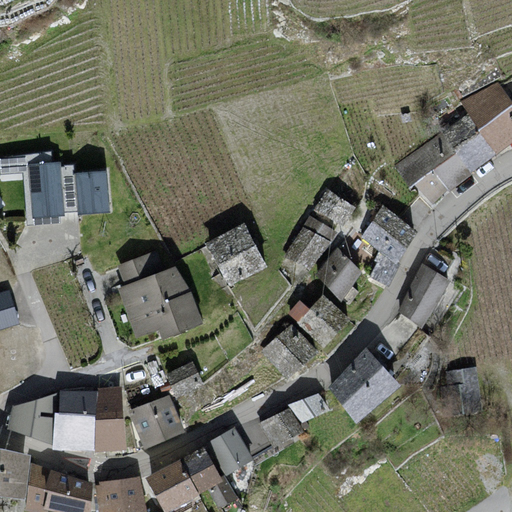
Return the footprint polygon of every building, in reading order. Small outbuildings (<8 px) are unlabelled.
[(511,140),(511,99),(498,81),(461,100),(469,112),(496,153),(511,140)] [(471,171),(496,153),(469,112),(440,130),(443,134),(471,171)] [(472,173),(471,171),(443,134),(395,166),(409,186),(433,169),(449,190),(472,173)] [(61,162),(29,164),(33,215),(64,213),(61,162)] [(107,170),(74,172),(77,213),(109,212),(107,170)] [(355,206),(327,188),(314,209),(343,225),(355,206)] [(417,230),(383,203),(360,236),(378,250),(396,263),(397,261),(417,230)] [(337,231),(309,215),(284,256),(311,269),(337,231)] [(268,266),(244,221),(204,243),(228,286),(268,266)] [(362,271),(338,245),(316,274),(342,300),(362,271)] [(369,276),(389,286),(401,263),(397,261),(396,263),(378,250),(374,260),(377,261),(369,276)] [(157,251),(118,265),(126,287),(165,271),(157,251)] [(449,279),(422,262),(398,311),(421,326),(449,279)] [(126,287),(119,290),(137,337),(159,328),(162,337),(202,321),(189,290),(176,267),(165,271),(126,287)] [(11,279),(0,282),(0,327),(22,321),(11,279)] [(350,317),(323,293),(309,308),(299,300),(287,313),(323,346),(350,317)] [(318,351),(292,322),(261,350),(287,379),(318,351)] [(400,383),(366,346),(328,387),(355,422),(400,383)] [(204,384),(192,360),(165,373),(177,397),(204,384)] [(476,366),(444,370),(450,412),(481,407),(476,366)] [(126,449),(122,386),(96,387),(96,390),(94,449),(94,451),(126,449)] [(94,449),(96,390),(59,389),(59,391),(53,444),(52,447),(94,449)] [(53,444),(59,391),(13,405),(8,428),(53,444)] [(185,430),(170,393),(129,410),(144,447),(185,430)] [(330,408),(319,393),(288,404),(302,421),(330,408)] [(289,407),(258,422),(273,446),(302,429),(289,407)] [(253,458),(234,426),(207,443),(226,474),(253,458)] [(220,476),(203,445),(145,476),(164,511),(165,511),(207,488),(222,479),(220,476)] [(0,494),(25,497),(30,454),(0,446),(0,494)] [(43,489),(50,468),(31,462),(25,510),(37,511),(47,511),(48,508),(43,507),(47,491),(43,489)] [(65,511),(90,511),(92,483),(50,468),(43,489),(47,491),(43,507),(48,508),(65,511)] [(224,474),(220,476),(222,479),(207,488),(219,508),(238,497),(224,474)] [(147,511),(140,476),(99,481),(99,484),(95,484),(98,511),(147,511)]
